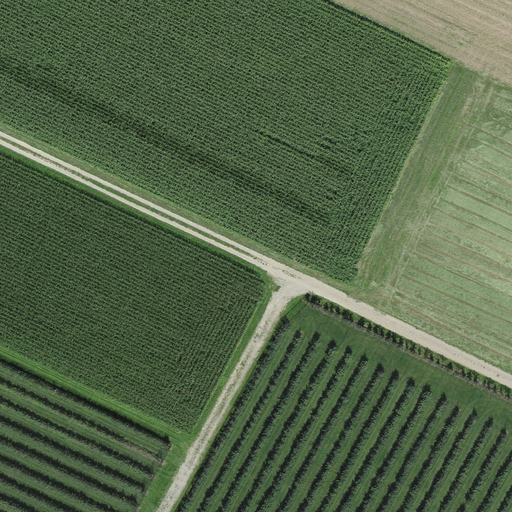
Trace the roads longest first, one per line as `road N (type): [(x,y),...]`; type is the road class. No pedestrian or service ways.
road 1 (track): [(511,381),(0,134)]
road 2 (track): [(163,511),(291,273)]
